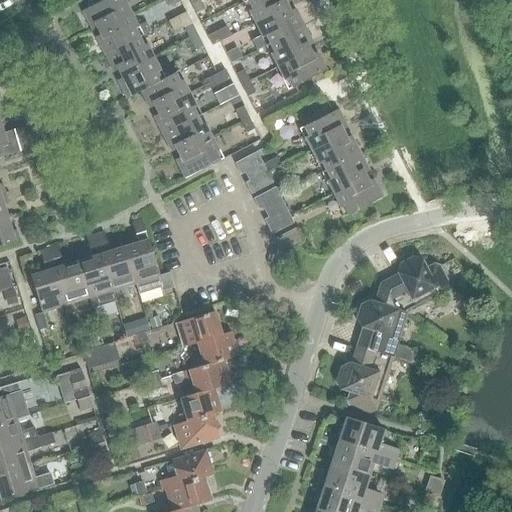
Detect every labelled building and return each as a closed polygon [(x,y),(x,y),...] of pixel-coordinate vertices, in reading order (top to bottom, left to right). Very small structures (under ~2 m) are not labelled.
[(96,31),(130,13),(123,0),(101,0),(80,11),(87,25),(92,23),(96,31)] [(194,14),(202,10),(197,0),(193,0),(189,2),(194,14)] [(247,0),(242,3),(253,24),(287,7),(283,0),(247,0)] [(253,24),(260,37),(252,41),(256,50),(264,46),(303,26),(296,12),(291,14),(287,7),(253,24)] [(95,41),(102,55),(141,35),(150,31),(145,21),(136,26),(130,13),(96,31),(100,38),(95,41)] [(190,24),(182,28),(188,39),(196,35),(190,24)] [(211,46),(230,36),(225,26),(206,36),(211,46)] [(310,40),(303,26),(264,46),(275,68),(309,50),(305,43),(310,40)] [(141,35),(102,55),(109,69),(114,67),(118,74),(152,57),(141,35)] [(194,50),(202,46),(196,35),(188,39),(194,50)] [(224,53),(230,64),(242,57),(236,47),(224,53)] [(313,58),(309,50),(275,68),(287,90),(325,70),(318,55),(313,58)] [(124,99),(139,91),(138,91),(163,79),(163,78),(152,57),(118,74),(122,82),(117,84),(124,99)] [(224,70),(214,74),(219,84),(229,79),(224,70)] [(242,70),(235,74),(240,85),(248,81),(242,70)] [(150,103),(154,110),(189,93),(177,71),(163,78),(163,79),(138,91),(139,91),(146,105),(150,103)] [(219,84),(214,74),(205,79),(210,89),(219,84)] [(246,97),(254,93),(248,81),(240,85),(246,97)] [(189,93),(154,110),(158,118),(153,120),(160,134),(199,115),(189,93)] [(228,100),(231,106),(240,101),(238,96),(228,100)] [(242,106),(234,110),(239,122),(247,118),(242,106)] [(309,151),(343,134),(340,126),(344,124),(337,109),(298,129),(309,151)] [(172,146),(176,154),(210,136),(199,115),(160,134),(168,149),(172,146)] [(245,133),(253,129),(247,118),(239,122),(245,133)] [(0,152),(1,157),(31,148),(24,126),(2,133),(0,126),(0,152)] [(309,151),(320,173),(359,153),(352,139),(347,141),(343,134),(309,151)] [(210,136),(176,154),(180,161),(175,164),(183,178),(222,159),(210,136)] [(246,176),(263,167),(255,152),(234,163),(240,174),(244,172),(246,176)] [(331,194),(366,177),(362,169),(366,167),(359,153),(320,173),(331,194)] [(275,156),(263,163),(268,171),(280,165),(275,156)] [(271,183),(263,167),(246,176),(248,181),(244,183),(250,194),(271,183)] [(369,185),(366,177),(331,194),(342,216),(381,197),(374,182),(369,185)] [(264,212),(282,203),(274,187),(252,198),(258,209),(262,207),(264,212)] [(292,223),(282,203),(264,212),(267,217),(263,219),(271,234),(292,223)] [(10,231),(6,217),(0,219),(0,245),(18,240),(15,230),(10,231)] [(137,242),(122,247),(134,284),(137,294),(159,287),(161,292),(172,288),(168,273),(157,276),(146,239),(140,220),(131,223),(137,242)] [(281,253),(301,243),(294,228),(273,239),(281,253)] [(102,232),(93,234),(111,291),(134,284),(122,247),(108,251),(102,232)] [(110,291),(111,291),(93,234),(84,237),(90,257),(76,261),(88,298),(91,308),(113,301),(110,291)] [(64,305),(88,298),(76,261),(62,265),(56,246),(47,248),(64,305)] [(41,313),(64,305),(47,248),(38,251),(44,271),(29,275),(41,313)] [(396,274),(380,283),(393,309),(405,313),(406,312),(446,291),(448,285),(439,266),(432,264),(424,268),(420,260),(411,257),(399,263),(396,273),(396,274)] [(0,268),(0,288),(17,284),(12,266),(0,268)] [(391,357),(405,313),(393,309),(380,283),(379,283),(373,302),(368,300),(359,305),(355,318),(359,327),(361,327),(355,345),(391,357)] [(220,335),(220,334),(213,311),(174,323),(182,347),(195,343),(220,335)] [(157,316),(147,319),(150,330),(160,326),(157,316)] [(102,344),(97,331),(87,334),(89,341),(85,342),(87,349),(102,344)] [(134,345),(146,341),(144,332),(131,336),(134,345)] [(229,332),(220,334),(220,335),(195,343),(200,357),(194,359),(196,367),(197,368),(221,360),(237,356),(229,332)] [(113,342),(82,352),(87,368),(118,359),(113,342)] [(374,410),(391,357),(355,345),(349,363),(348,363),(339,367),(335,380),(339,389),(348,392),(345,401),(348,406),(368,413),(374,410)] [(189,379),(194,393),(194,394),(213,388),(228,384),(221,360),(197,368),(196,367),(171,375),(174,384),(189,379)] [(66,372),(71,387),(83,384),(79,368),(66,372)] [(146,383),(158,379),(155,371),(143,375),(146,383)] [(158,379),(146,383),(148,391),(161,387),(158,379)] [(0,423),(15,419),(26,415),(17,384),(0,388),(0,423)] [(71,389),(75,400),(87,396),(84,385),(71,389)] [(194,394),(194,393),(178,398),(183,413),(177,415),(180,423),(211,414),(220,411),(213,388),(194,394)] [(87,396),(75,400),(78,411),(91,408),(87,396)] [(218,437),(211,414),(180,423),(172,425),(179,449),(218,437)] [(336,441),(394,460),(397,450),(378,444),(382,430),(344,418),(341,426),(339,425),(335,437),(337,438),(336,441)] [(0,448),(36,437),(33,427),(19,432),(15,419),(0,423),(0,448)] [(147,443),(159,439),(154,422),(142,426),(147,443)] [(135,446),(146,443),(141,426),(130,429),(135,446)] [(86,435),(89,446),(102,442),(98,431),(86,435)] [(0,473),(29,465),(25,452),(52,443),(49,434),(36,438),(36,437),(0,448),(0,473)] [(331,458),(329,463),(367,476),(372,463),(391,469),(394,460),(336,441),(335,446),(332,446),(328,458),(331,458)] [(102,442),(89,446),(93,458),(105,454),(102,442)] [(202,477),(212,474),(204,450),(170,461),(175,476),(158,481),(161,490),(164,489),(202,476),(202,477)] [(105,455),(95,458),(99,472),(110,468),(105,455)] [(363,489),(367,476),(329,463),(327,469),(324,469),(321,480),(323,481),(322,486),(379,505),(382,496),(363,489)] [(33,478),(29,465),(0,473),(0,500),(49,485),(45,474),(33,478)] [(209,500),(202,477),(202,476),(164,489),(171,511),(186,507),(187,507),(209,500)] [(137,497),(146,494),(142,481),(133,484),(137,497)] [(313,503),(316,504),(314,509),(324,511),(355,511),(357,508),(369,511),(376,511),(379,505),(322,486),(320,492),(317,491),(313,503)] [(76,499),(73,489),(49,496),(54,511),(65,511),(68,511),(65,503),(76,499)] [(140,506),(152,502),(150,493),(137,497),(140,506)]
